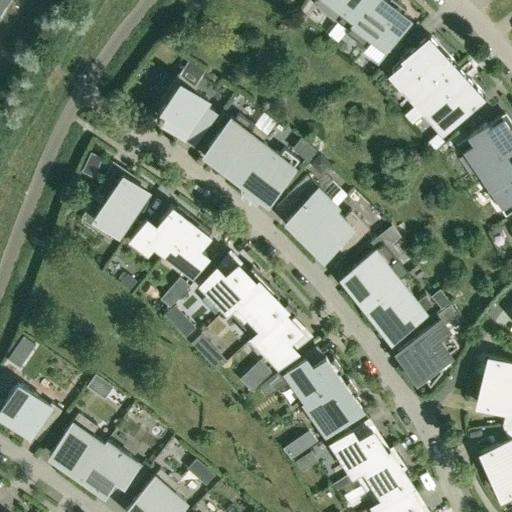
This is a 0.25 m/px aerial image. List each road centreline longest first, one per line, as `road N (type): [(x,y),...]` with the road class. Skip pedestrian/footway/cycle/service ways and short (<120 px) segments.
road 1 (residential): [(420,416),(314,275),(208,178),(82,93)]
road 2 (residential): [(420,416),(511,294)]
